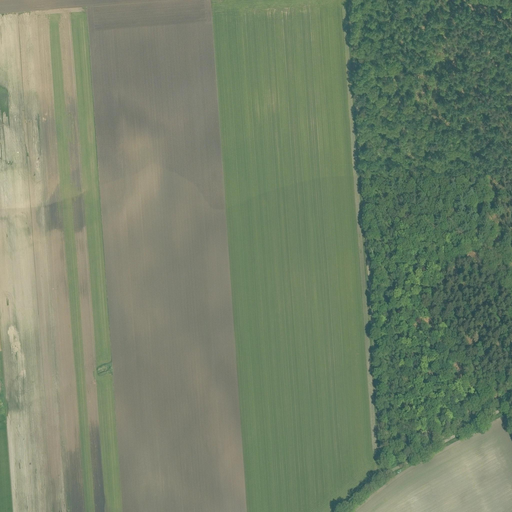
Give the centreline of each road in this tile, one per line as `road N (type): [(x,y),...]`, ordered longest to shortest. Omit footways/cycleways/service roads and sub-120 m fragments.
road 1 (track): [(349,0),(382,475)]
road 2 (track): [(382,475),(499,411),(511,412)]
